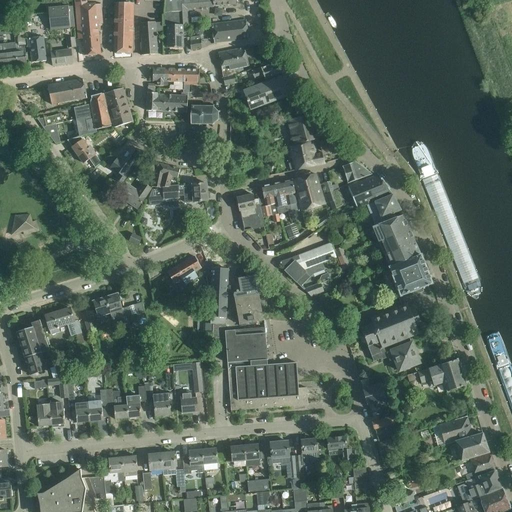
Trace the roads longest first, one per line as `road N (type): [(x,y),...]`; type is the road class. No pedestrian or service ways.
road 1 (unclassified): [(511,484),(404,194),(367,152)]
road 2 (residential): [(19,446),(360,418)]
road 3 (residential): [(360,418),(334,327),(226,227)]
road 4 (residential): [(130,267),(2,79)]
road 5 (residential): [(222,164),(148,152),(130,64)]
road 6 (unclassified): [(367,152),(309,85),(285,29)]
road 7 (residential): [(224,188),(367,152)]
road 8 (residential): [(0,309),(130,267)]
road 9 (residential): [(2,79),(130,64)]
